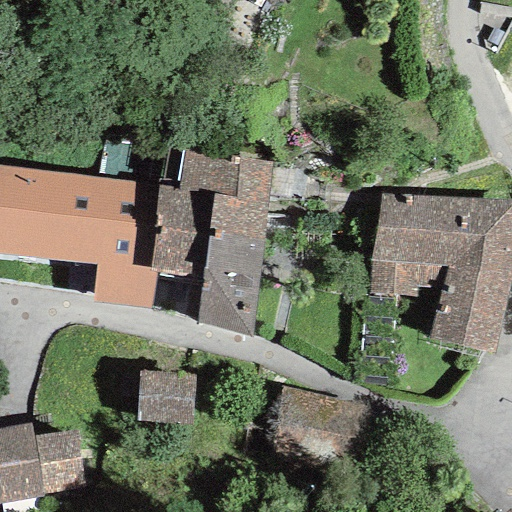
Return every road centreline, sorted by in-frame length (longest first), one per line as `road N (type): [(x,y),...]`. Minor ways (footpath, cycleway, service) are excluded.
road 1 (residential): [(0,292),(252,349),(511,469)]
road 2 (residential): [(462,0),(472,72),(511,149)]
